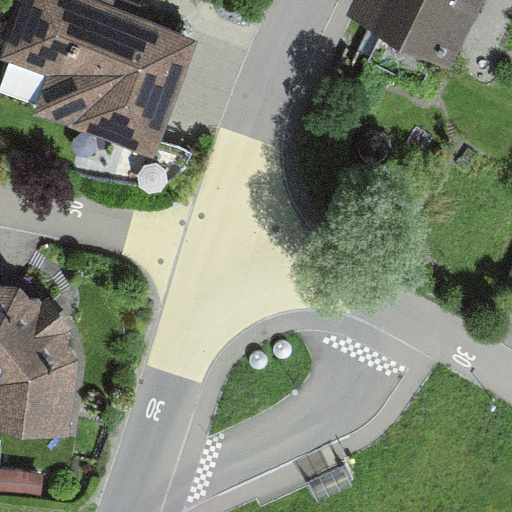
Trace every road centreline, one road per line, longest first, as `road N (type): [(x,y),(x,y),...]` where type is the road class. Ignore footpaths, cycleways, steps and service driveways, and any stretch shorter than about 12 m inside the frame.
road 1 (residential): [(220,237),(372,303),(511,381)]
road 2 (residential): [(220,237),(134,511)]
road 3 (residential): [(310,0),(220,237)]
road 4 (residential): [(220,237),(0,201)]
